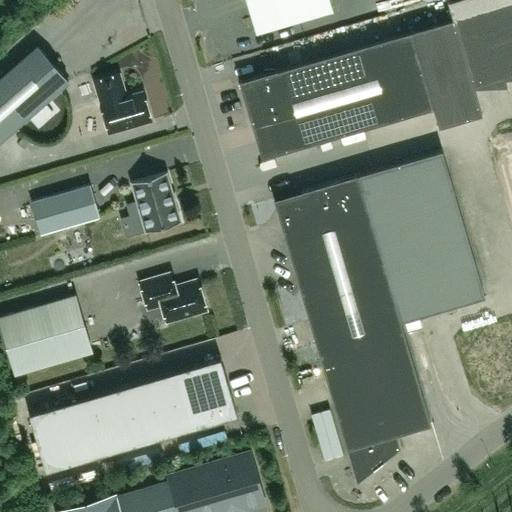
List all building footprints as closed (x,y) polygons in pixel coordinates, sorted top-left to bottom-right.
[(276,69),(238,80),(249,119),(250,119),(261,157),(433,107),(439,127),(481,114),(474,88),(507,86),(504,78),(511,77),(511,0),(453,0),(449,1),(453,18),(411,31),(277,70),(277,69),(276,69)] [(328,0),(245,0),(254,30),(331,8),(328,0)] [(0,141),(68,81),(37,45),(0,77),(0,141)] [(109,133),(151,120),(142,91),(126,96),(120,73),(95,80),(101,103),(100,103),(109,133)] [(321,364),(356,484),(400,449),(395,434),(430,424),(400,318),(484,294),(441,148),(357,172),(273,198),(321,364)] [(146,231),(180,221),(166,171),(131,182),(146,231)] [(100,217),(90,184),(31,202),(40,234),(100,217)] [(166,321),(206,309),(197,279),(174,285),(170,272),(140,281),(147,308),(161,304),(166,321)] [(0,315),(0,322),(15,374),(92,351),(75,294),(0,315)] [(226,380),(220,358),(28,414),(45,471),(202,425),(202,426),(237,415),(227,380),(226,380)] [(170,477),(179,511),(244,511),(243,508),(263,502),(249,454),(170,477)] [(120,511),(116,496),(115,494),(56,511),(120,511)]
